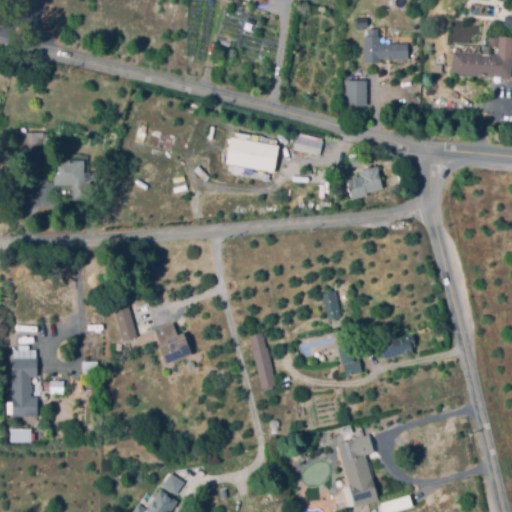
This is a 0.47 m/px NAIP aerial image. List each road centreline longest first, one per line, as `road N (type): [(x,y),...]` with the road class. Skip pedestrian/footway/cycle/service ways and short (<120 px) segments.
road 1 (residential): [(0,43),(435,153)]
road 2 (residential): [(432,209),(213,233),(0,244)]
road 3 (residential): [(435,153),(432,209),(501,511)]
